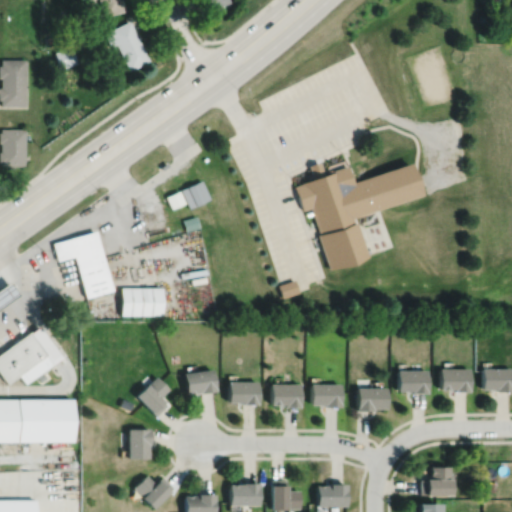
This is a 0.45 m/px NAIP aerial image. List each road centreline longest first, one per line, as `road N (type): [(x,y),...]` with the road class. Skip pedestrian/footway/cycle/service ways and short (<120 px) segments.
road 1 (trunk): [(309,0),(0,229)]
road 2 (residential): [(197,441),(328,442),(383,461)]
road 3 (residential): [(511,426),(428,428),(395,444),(383,461)]
